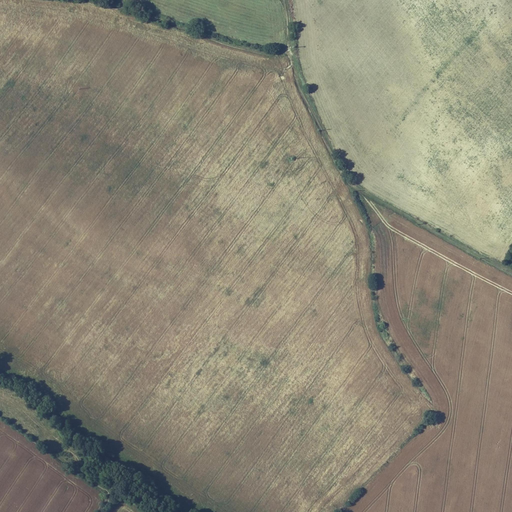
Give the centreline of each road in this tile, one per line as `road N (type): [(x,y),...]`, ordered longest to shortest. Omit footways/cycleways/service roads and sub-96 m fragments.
road 1 (track): [(511,271),(355,184),(331,150),(285,46)]
road 2 (track): [(98,0),(274,54),(287,35),(282,0)]
